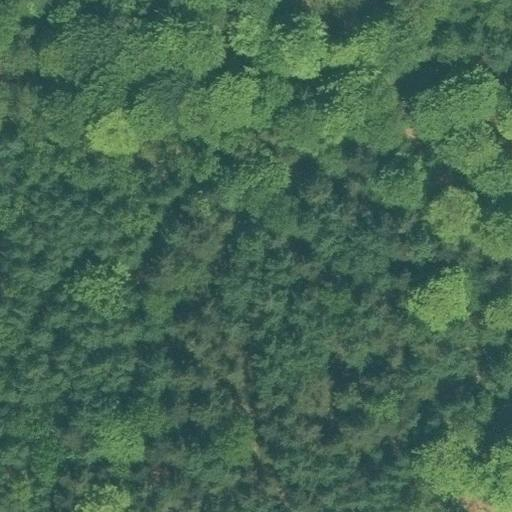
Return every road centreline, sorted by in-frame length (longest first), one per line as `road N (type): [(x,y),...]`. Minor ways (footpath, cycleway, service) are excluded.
road 1 (track): [(511,73),(0,75)]
road 2 (track): [(438,511),(511,407)]
